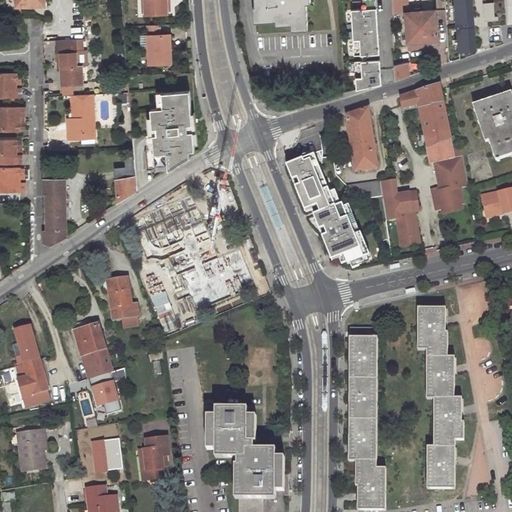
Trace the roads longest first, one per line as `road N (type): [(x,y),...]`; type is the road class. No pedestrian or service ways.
road 1 (residential): [(259,132),(511,49)]
road 2 (residential): [(39,266),(36,56),(0,59)]
road 3 (residential): [(39,266),(228,148)]
road 4 (residential): [(333,511),(334,325),(326,296)]
road 5 (residential): [(294,305),(307,365),(305,511)]
road 6 (residential): [(511,254),(326,296)]
road 7 (unclassified): [(326,296),(259,132)]
road 8 (unclassified): [(228,148),(294,305)]
road 9 (unclassified): [(197,0),(204,67),(228,148)]
road 10 (unclassified): [(259,132),(235,68),(223,0)]
